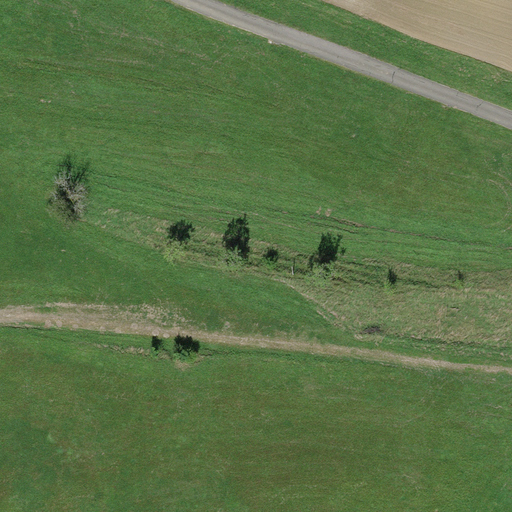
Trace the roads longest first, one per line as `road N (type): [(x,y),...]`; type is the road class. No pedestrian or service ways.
road 1 (track): [(0,323),(511,375)]
road 2 (unclassified): [(184,0),(511,124)]
